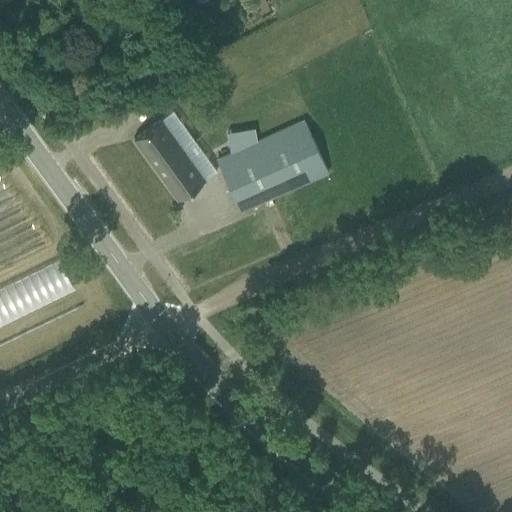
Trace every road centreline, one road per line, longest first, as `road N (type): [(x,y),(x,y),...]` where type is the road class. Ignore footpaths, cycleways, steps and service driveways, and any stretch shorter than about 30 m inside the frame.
road 1 (track): [(511,185),(196,315)]
road 2 (secondary): [(166,327),(0,97)]
road 3 (secondary): [(359,511),(262,438),(166,327)]
road 4 (unclassified): [(0,409),(166,327)]
